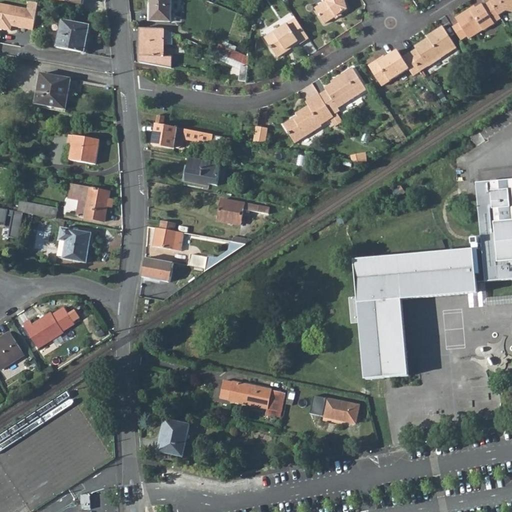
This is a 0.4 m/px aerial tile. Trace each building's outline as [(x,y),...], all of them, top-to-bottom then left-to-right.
[(151,0),(152,5),(153,6),(153,21),(171,20),(171,0),(151,0)] [(340,13),(347,9),(343,0),(326,0),(328,2),(316,9),(324,23),(340,13)] [(511,0),(492,0),(491,1),(500,15),(508,10),(511,13),(511,0)] [(14,25),(34,29),(40,2),(30,1),(29,8),(0,2),(0,27),(13,30),(14,25)] [(470,39),(484,30),(484,31),(494,25),(493,24),(502,18),(500,15),(491,1),(484,5),(482,3),(475,8),(474,6),(466,11),(456,18),(460,24),(470,39)] [(90,25),(63,19),(57,46),(82,51),(86,34),(88,34),(90,25)] [(265,41),(277,58),(291,49),(299,44),(300,45),(309,39),(296,19),(287,24),(288,25),(265,41)] [(454,28),(463,43),(470,39),(460,24),(454,28)] [(430,34),(426,37),(427,38),(423,41),(414,47),(415,49),(409,53),(421,71),(457,48),(442,27),(430,34)] [(143,29),(142,62),(172,68),(172,33),(165,30),(143,29)] [(248,66),(249,58),(225,47),(221,55),(248,66)] [(382,86),(408,69),(413,76),(421,71),(409,53),(402,58),(397,51),(386,58),(379,63),(378,61),(369,66),(382,86)] [(220,59),(240,68),(239,80),(246,82),(248,66),(221,55),(220,59)] [(326,90),(320,95),(325,103),(332,115),(340,111),(339,107),(367,90),(352,68),(340,76),(335,79),(337,83),(334,85),(333,83),(325,87),(326,90)] [(40,72),(34,102),(64,109),(71,78),(40,72)] [(285,125),(296,144),(322,128),(321,126),(334,118),(332,115),(325,103),(320,95),(306,103),(309,106),(302,111),(296,115),(298,117),(285,125)] [(164,126),(163,126),(165,116),(158,114),(155,125),(151,144),(174,149),(175,144),(183,146),(184,140),(205,144),(210,145),(212,140),(213,135),(164,126)] [(267,130),(257,128),(254,143),(264,145),(267,130)] [(96,165),(101,140),(70,135),(68,144),(74,145),(71,161),(96,165)] [(186,179),(217,185),(220,163),(190,158),(186,179)] [(511,176),(479,179),(481,198),(485,254),(487,287),(511,284),(511,176)] [(69,201),(81,203),(78,219),(107,223),(109,210),(114,211),(116,201),(111,200),(113,193),(72,186),(69,201)] [(265,213),(267,207),(222,199),(218,221),(240,224),(243,209),(265,213)] [(56,220),(58,210),(20,203),(18,213),(21,213),(43,217),(56,220)] [(0,225),(3,226),(5,216),(9,217),(5,239),(16,241),(20,219),(21,213),(18,213),(0,209),(0,225)] [(153,247),(182,251),(185,235),(176,233),(178,225),(162,222),(161,229),(156,229),(153,247)] [(61,242),(58,259),(85,264),(90,235),(61,229),(59,241),(61,242)] [(205,268),(207,257),(190,254),(188,265),(205,268)] [(408,380),(402,303),(400,279),(477,273),(475,254),(356,263),(365,383),(384,382),(408,380)] [(477,273),(479,297),(461,299),(462,312),(511,308),(511,298),(488,300),(487,287),(485,254),(475,254),(477,273)] [(146,259),(141,278),(169,282),(172,263),(146,259)] [(479,297),(477,273),(400,279),(402,303),(461,299),(479,297)] [(53,314),(50,310),(38,318),(32,322),(28,317),(21,322),(40,350),(65,333),(64,332),(75,325),(64,307),(53,314)] [(26,356),(11,334),(0,341),(0,340),(0,369),(1,372),(26,356)] [(269,413),(273,394),(225,384),(221,403),(269,413)] [(287,397),(285,404),(292,406),(296,387),(289,386),(287,397)] [(285,404),(287,397),(273,394),(269,413),(268,418),(282,421),(285,404)] [(328,398),(324,416),(356,423),(360,405),(328,398)] [(167,420),(160,451),(184,457),(191,425),(167,420)]
